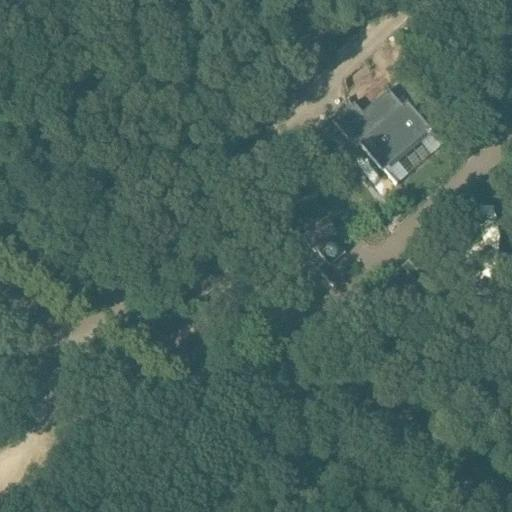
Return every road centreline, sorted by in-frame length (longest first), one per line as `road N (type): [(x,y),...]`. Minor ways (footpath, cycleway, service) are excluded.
road 1 (tertiary): [(491,511),(324,402),(277,388),(235,398)]
road 2 (unclassified): [(235,398),(0,234)]
road 3 (tertiary): [(110,511),(235,398)]
